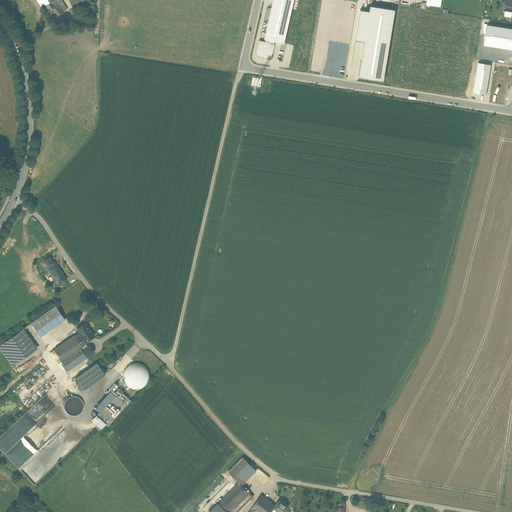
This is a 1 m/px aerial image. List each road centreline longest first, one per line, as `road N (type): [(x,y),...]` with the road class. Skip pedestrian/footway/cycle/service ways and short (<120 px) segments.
road 1 (unclassified): [(486,511),(282,479),(242,447),(172,366)]
road 2 (unclassified): [(172,366),(240,66)]
road 3 (residential): [(511,110),(240,66)]
road 4 (unclassified): [(172,366),(94,291),(41,219),(13,201)]
road 5 (secondary): [(13,201),(29,105),(0,17)]
